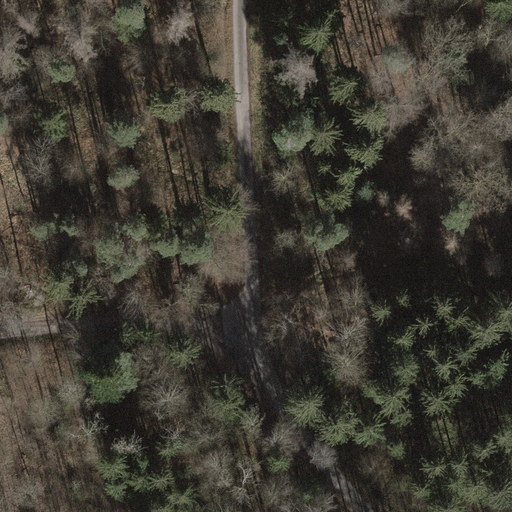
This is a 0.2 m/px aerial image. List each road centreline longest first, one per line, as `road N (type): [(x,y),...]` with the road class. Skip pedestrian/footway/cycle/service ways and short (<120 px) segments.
road 1 (unclassified): [(267,336),(239,0)]
road 2 (track): [(0,342),(267,336)]
road 3 (track): [(371,511),(274,400),(267,336)]
